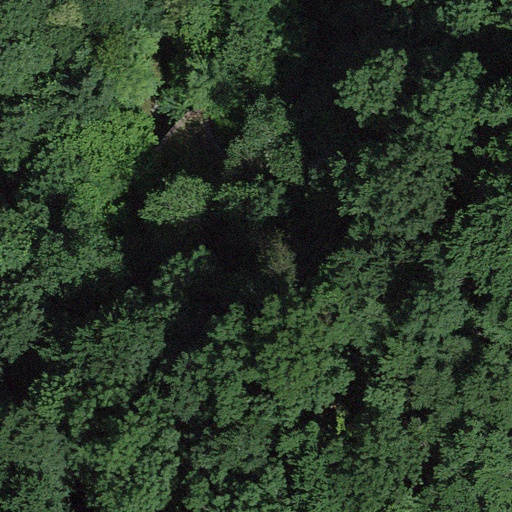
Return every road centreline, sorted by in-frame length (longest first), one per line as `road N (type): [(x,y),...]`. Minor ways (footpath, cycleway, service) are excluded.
road 1 (track): [(0,137),(54,72),(132,0)]
road 2 (track): [(220,0),(142,99),(168,125)]
